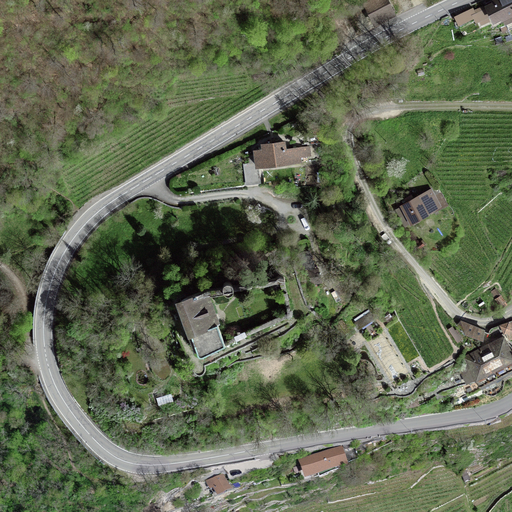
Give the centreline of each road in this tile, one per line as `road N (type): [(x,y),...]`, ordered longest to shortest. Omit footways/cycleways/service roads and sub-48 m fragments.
road 1 (tertiary): [(511,400),(467,416),(130,463),(61,398),(45,354),(57,266),(93,216),(363,49),(461,0)]
road 2 (track): [(511,108),(388,108),(344,125)]
